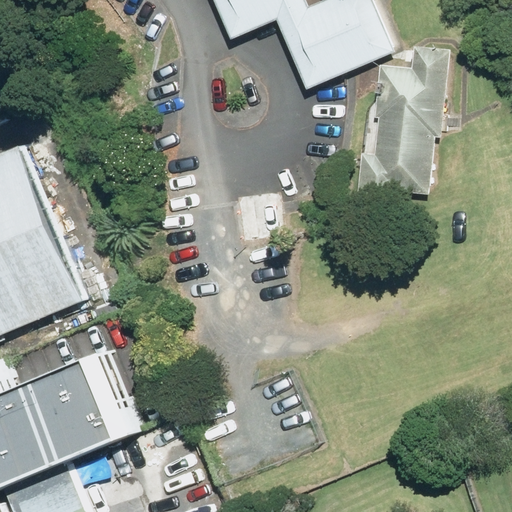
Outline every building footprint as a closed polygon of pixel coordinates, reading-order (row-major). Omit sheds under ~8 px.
[(240,0),(253,28),(278,18),(306,84),(393,48),(373,0),(240,0)] [(375,143),(374,185),(448,187),(448,171),(458,172),(461,43),(427,42),(426,59),(392,58),(390,144),(375,143)] [(23,143),(0,152),(0,335),(89,298),(23,143)] [(289,190),(235,193),(238,248),(291,246),(289,190)] [(104,340),(0,383),(0,487),(142,429),(104,340)] [(93,511),(76,466),(10,491),(18,511),(93,511)] [(0,511),(10,511),(3,495),(0,495),(0,511)]
